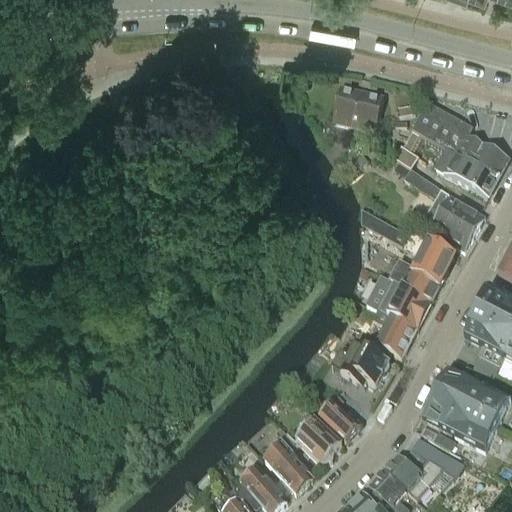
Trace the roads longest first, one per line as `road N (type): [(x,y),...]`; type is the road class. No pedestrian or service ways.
road 1 (residential): [(316,511),(389,434),(511,207)]
road 2 (secondary): [(159,22),(312,29),(511,77)]
road 3 (secondary): [(511,58),(356,19),(204,0)]
road 4 (secondary): [(0,45),(159,22)]
road 5 (secondary): [(137,1),(0,26)]
